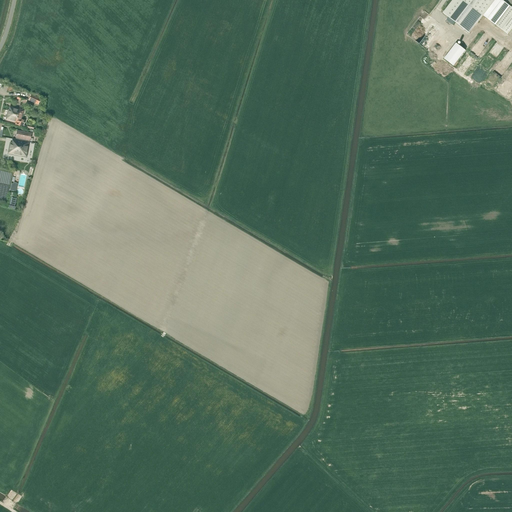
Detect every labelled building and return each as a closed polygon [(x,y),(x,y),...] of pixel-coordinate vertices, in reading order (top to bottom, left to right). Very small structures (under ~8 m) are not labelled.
[(455,0),(445,15),(466,31),(479,13),(482,15),(493,0),(455,0)] [(511,28),(511,8),(501,0),(493,0),(482,15),(508,34),(511,28)] [(456,43),(444,59),(454,66),(466,50),(456,43)] [(31,95),(29,101),(37,104),(39,98),(31,95)] [(18,116),(19,110),(10,107),(9,111),(8,111),(7,117),(10,118),(10,117),(12,117),(13,115),(18,116)] [(19,110),(18,116),(16,123),(15,125),(24,127),(25,120),(21,119),(24,111),(19,110)] [(6,120),(16,123),(18,116),(13,115),(12,117),(10,117),(10,118),(7,117),(6,120)] [(16,140),(29,142),(29,140),(30,141),(32,133),(17,130),(16,138),(17,138),(16,140)] [(8,153),(26,157),(29,142),(16,140),(13,139),(12,143),(10,143),(8,153)] [(16,207),(15,206),(17,198),(14,197),(15,193),(11,192),(10,197),(11,197),(9,205),(9,209),(15,210),(16,207)]
